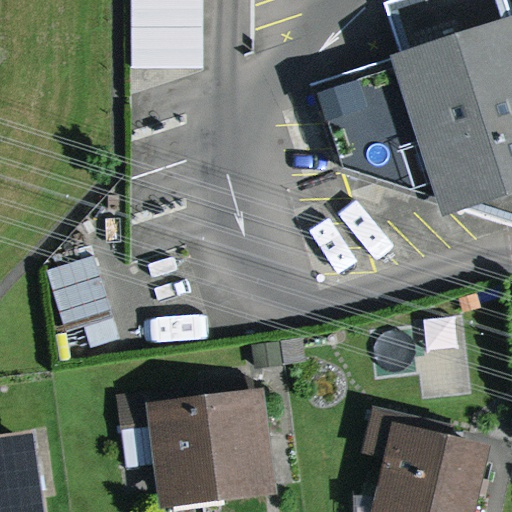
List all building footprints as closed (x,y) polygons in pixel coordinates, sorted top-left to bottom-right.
[(201,68),(201,0),(132,0),(132,68),(201,68)] [(343,169),(450,204),(461,201),(463,208),(511,223),(511,30),(508,18),(502,0),(435,0),(452,51),(318,94),(343,169)] [(66,327),(115,317),(102,252),(52,263),(66,327)] [(160,429),(169,498),(264,486),(251,379),(204,385),(207,407),(176,411),(174,394),(121,400),(126,433),(160,429)] [(377,412),(367,452),(392,458),(379,511),(466,511),(481,451),(430,439),(434,426),(377,412)] [(0,445),(0,511),(35,511),(25,442),(0,445)]
